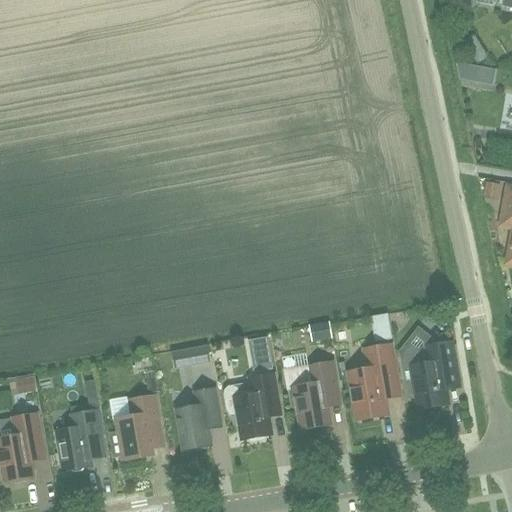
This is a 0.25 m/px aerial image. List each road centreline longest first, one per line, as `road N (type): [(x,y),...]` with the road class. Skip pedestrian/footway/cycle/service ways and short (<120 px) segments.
road 1 (unclassified): [(507,457),(408,0)]
road 2 (tertiary): [(256,503),(507,457)]
